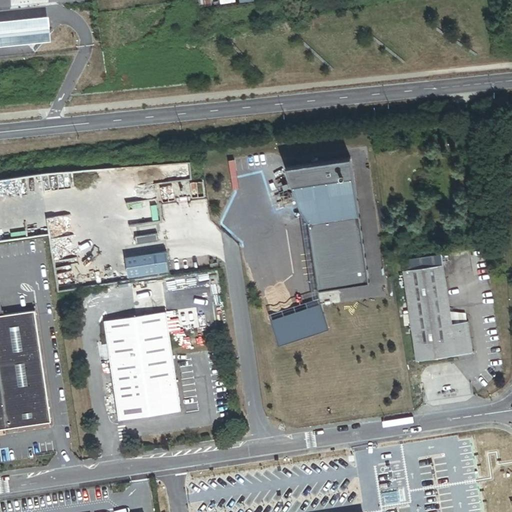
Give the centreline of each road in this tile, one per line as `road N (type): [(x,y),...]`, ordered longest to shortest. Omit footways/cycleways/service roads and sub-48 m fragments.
road 1 (unclassified): [(511,412),(0,488)]
road 2 (secondary): [(0,133),(511,81)]
